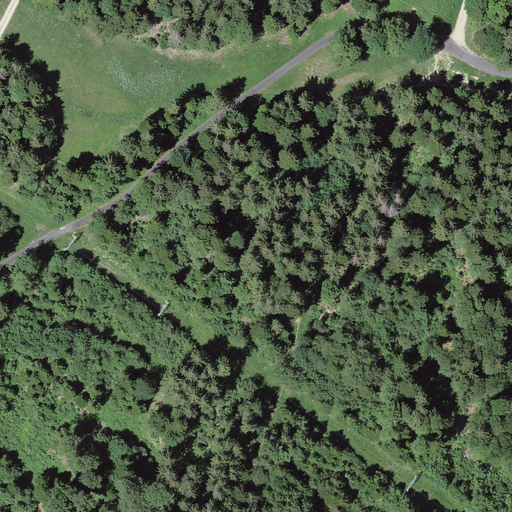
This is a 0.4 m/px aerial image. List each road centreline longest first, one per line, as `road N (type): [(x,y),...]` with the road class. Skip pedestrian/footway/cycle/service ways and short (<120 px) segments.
road 1 (track): [(511,76),(407,28),(349,34),(230,111),(104,215),(0,272)]
road 2 (track): [(220,511),(287,377),(334,238),(390,125),(452,50)]
